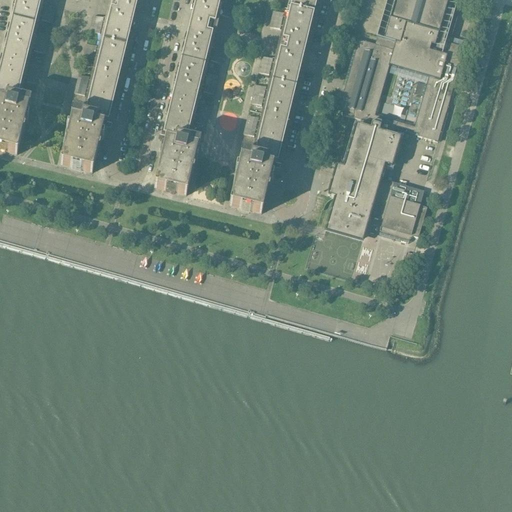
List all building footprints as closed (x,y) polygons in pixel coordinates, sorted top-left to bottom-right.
[(51,25),(55,9),(45,6),(45,5),(40,4),(41,0),(18,0),(18,3),(14,2),(13,8),(16,9),(15,13),(13,13),(11,21),(35,27),(37,18),(42,19),(41,22),(51,25)] [(112,0),(112,2),(115,2),(114,7),(135,12),(137,0),(112,0)] [(224,5),(219,4),(220,0),(197,0),(197,2),(193,1),(192,7),(196,8),(194,12),(193,12),(189,25),(210,30),(211,25),(214,26),(216,17),(221,18),(231,20),(235,4),(225,1),(224,5)] [(283,0),(291,2),(289,11),(313,16),(316,4),(317,4),(318,0),(283,0)] [(426,210),(421,208),(420,205),(423,193),(380,181),(384,168),(391,170),(400,140),(392,138),(395,129),(417,136),(417,138),(437,144),(450,100),(464,49),(443,43),(450,19),(451,20),(453,11),(445,9),(447,0),(387,0),(374,47),(358,42),(345,87),(348,88),(347,93),(343,92),(337,115),(366,124),(364,129),(355,127),(343,170),(335,168),(327,198),(334,200),(324,235),(361,245),(369,218),(382,222),(379,233),(378,237),(408,245),(409,241),(409,242),(410,240),(413,239),(417,240),(426,210)] [(135,12),(114,7),(113,12),(110,11),(108,21),(103,19),(103,20),(93,18),(89,34),(99,36),(100,33),(105,34),(102,43),(126,49),(128,41),(126,40),(127,36),(131,36),(132,31),(128,30),(130,25),(131,26),(135,12)] [(311,25),(313,16),(289,11),(287,20),(282,19),(283,15),(273,13),(269,29),(279,32),(284,33),(281,42),(284,43),(283,48),(304,53),(307,40),(305,39),(306,34),(310,35),(311,30),(308,29),(309,24),(311,25)] [(10,34),(7,34),(5,39),(9,40),(7,45),(6,44),(4,52),(27,58),(29,49),(34,50),(33,53),(44,55),(48,37),(38,34),(37,37),(32,36),(35,27),(11,21),(9,29),(11,30),(10,34)] [(220,66),(224,49),(214,47),(214,46),(209,45),(212,36),(209,35),(210,30),(189,25),(186,39),(188,39),(187,44),(183,43),(182,49),(185,50),(184,54),(182,54),(180,62),(204,68),(206,58),(211,59),(210,63),(220,66)] [(126,49),(102,43),(100,53),(95,51),(96,49),(86,46),(81,64),(92,67),(92,64),(97,65),(95,74),(118,80),(120,72),(118,72),(119,67),(123,68),(124,62),(121,61),(122,57),(124,57),(126,49)] [(298,70),(299,66),(300,66),(304,53),(283,48),(282,53),(279,52),(277,61),(272,60),(272,61),(262,58),(258,75),(268,77),(269,74),(274,75),(271,84),(295,90),(297,82),(295,81),(296,76),(300,77),(301,72),(297,71),(298,70)] [(2,65),(0,64),(0,70),(1,71),(0,75),(0,84),(20,89),(22,80),(27,81),(26,84),(36,86),(41,68),(30,65),(30,68),(25,67),(27,58),(4,52),(2,60),(4,61),(2,65)] [(179,75),(176,75),(174,80),(178,81),(177,86),(175,85),(173,93),(196,99),(198,90),(203,91),(202,94),(213,96),(217,78),(207,75),(206,78),(202,77),(204,68),(180,62),(179,70),(180,71),(179,75)] [(118,80),(95,74),(93,83),(88,82),(89,79),(78,77),(74,95),(84,98),(85,95),(90,96),(87,105),(111,111),(113,103),(111,103),(112,98),(115,99),(117,93),(113,92),(115,87),(116,88),(118,80)] [(20,89),(0,84),(0,152),(16,156),(28,110),(30,105),(29,105),(17,102),(20,89)] [(295,90),(271,84),(269,93),(265,92),(265,89),(255,87),(250,105),(261,108),(261,105),(266,106),(264,115),(287,121),(289,113),(287,113),(289,108),(292,109),(293,103),(290,102),(291,97),(293,98),(295,90)] [(172,106),(168,105),(167,111),(170,112),(169,117),(167,116),(165,124),(189,130),(191,121),(196,122),(195,125),(205,127),(210,109),(199,106),(199,109),(194,108),(196,99),(173,93),(171,101),(173,102),(172,106)] [(111,111),(87,105),(84,118),(72,115),(72,116),(71,115),(70,120),(71,120),(59,167),(92,174),(103,128),(101,128),(102,123),(107,124),(111,111)] [(287,121),(264,115),(262,124),(257,123),(258,120),(247,118),(243,136),(253,139),(254,136),(259,137),(256,146),(280,152),(282,144),(280,143),(281,139),(285,140),(286,134),(282,133),(284,128),(285,129),(287,121)] [(189,130),(165,124),(162,138),(168,139),(167,144),(165,143),(153,189),(185,197),(197,151),(198,151),(199,146),(198,146),(186,143),(189,130)] [(280,152),(256,146),(253,159),(241,156),(240,156),(239,161),(240,161),(229,208),(261,215),(272,169),(270,169),(271,164),(276,165),(280,152)]
